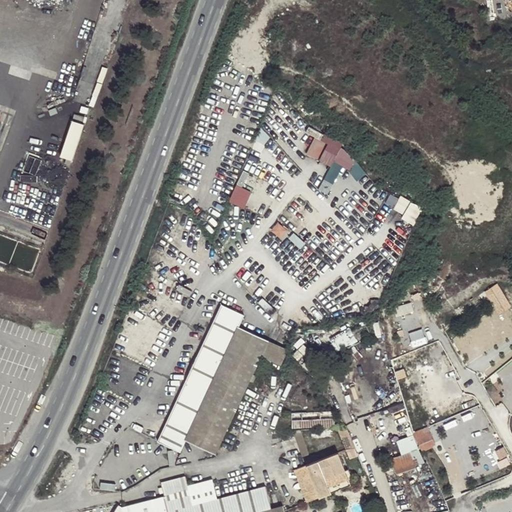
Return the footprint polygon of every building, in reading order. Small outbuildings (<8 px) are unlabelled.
[(66,118),(58,155),(74,159),(83,122),(66,118)] [(234,183),(227,200),(245,207),(252,190),(234,183)] [(400,194),(391,209),(412,221),(421,206),(400,194)] [(244,315),(221,304),(157,442),(179,453),(185,441),(215,455),(268,340),(238,326),(244,315)] [(348,326),(328,337),(335,351),(356,339),(348,326)] [(421,392),(425,404),(438,399),(434,387),(421,392)] [(330,424),(329,408),(288,410),(289,426),(330,424)] [(395,439),(400,453),(420,445),(422,449),(435,444),(428,426),(395,439)] [(306,464),(318,498),(351,485),(338,452),(306,464)] [(306,502),(318,498),(306,464),(294,469),(306,502)] [(282,511),(283,511),(281,506),(270,509),(264,486),(191,505),(184,477),(159,483),(162,497),(121,508),(116,505),(112,511),(282,511)] [(367,499),(374,496),(371,488),(363,490),(367,499)]
